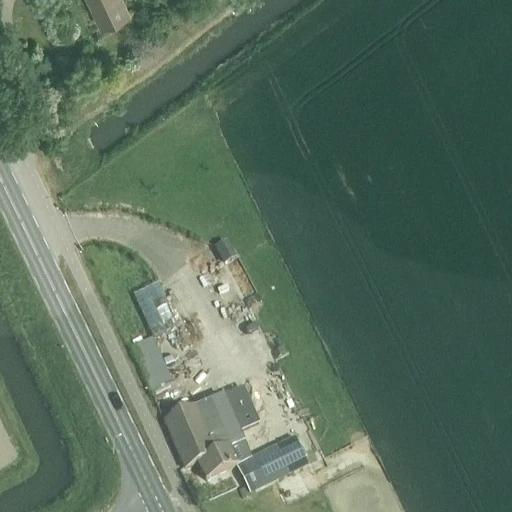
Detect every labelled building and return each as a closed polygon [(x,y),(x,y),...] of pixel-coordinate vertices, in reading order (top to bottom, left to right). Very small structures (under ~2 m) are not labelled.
[(128,15),(121,0),(88,0),(101,28),(128,15)] [(226,245),(216,250),(222,260),(231,256),(230,253),(226,245)] [(238,323),(266,309),(238,254),(218,263),(224,276),(216,280),(238,323)] [(154,339),(178,328),(160,284),(136,294),(154,339)] [(206,483),(236,468),(229,451),(243,445),(222,400),(164,426),(184,472),(197,466),(206,483)] [(253,495),(307,469),(293,440),(240,467),(253,495)]
